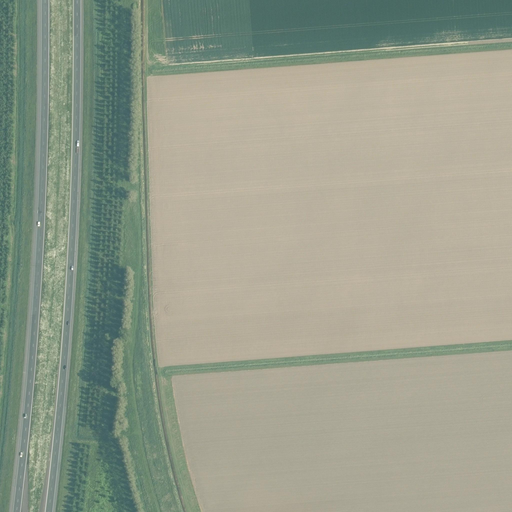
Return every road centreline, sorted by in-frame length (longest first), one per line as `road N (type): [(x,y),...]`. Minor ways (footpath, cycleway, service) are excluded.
road 1 (motorway): [(45,0),(34,330),(15,511)]
road 2 (motorway): [(48,511),(66,333),(76,0)]
